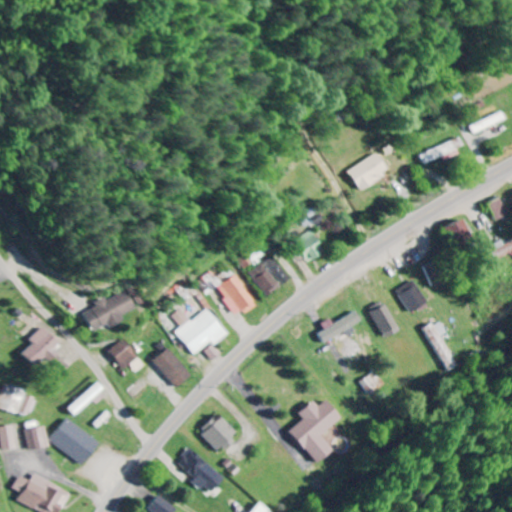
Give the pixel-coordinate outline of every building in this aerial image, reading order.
[(389,174),(378,155),(349,170),(359,190),(389,174)] [(489,205),(497,221),(509,215),(500,199),(489,205)] [(473,235),(465,218),(445,229),(454,245),(473,235)] [(325,252),(312,231),(295,241),(308,263),(325,252)] [(511,253),(511,248),(508,240),(491,249),(498,261),(511,253)] [(282,286),(292,280),(277,256),(267,262),(282,286)] [(280,286),(267,263),(252,272),(265,294),(280,286)] [(240,275),(225,284),(218,272),(208,277),(214,286),(218,284),(239,318),(259,306),(240,275)] [(399,289),(410,313),(428,305),(417,281),(399,289)] [(82,314),(90,332),(106,324),(108,328),(122,321),(119,317),(136,309),(127,291),(107,300),(105,298),(93,303),(95,307),(82,314)] [(400,331),(385,301),(371,308),(385,338),(400,331)] [(178,332),(196,356),(214,342),(216,346),(230,335),(211,309),(194,322),(185,309),(176,316),(184,328),(178,332)] [(320,334),(326,343),(363,322),(357,312),(320,334)] [(53,350),(61,343),(44,327),(32,341),(35,344),(25,355),(40,369),(56,352),(53,350)] [(348,360),(366,351),(356,331),(339,340),(348,360)] [(109,351),(124,371),(140,359),(124,339),(109,351)] [(177,388),(193,376),(171,348),(155,361),(177,388)] [(371,395),(387,384),(378,371),(362,382),(371,395)] [(69,409),(76,417),(106,389),(99,382),(69,409)] [(38,398),(30,396),(31,390),(11,385),(5,409),(33,416),(38,398)] [(321,437),(342,417),(326,401),(319,407),(314,401),(299,415),(304,420),(289,433),(318,464),(334,450),(321,437)] [(240,435),(220,415),(201,433),(221,453),(240,435)] [(84,465),(102,443),(70,418),(53,440),(84,465)] [(8,427),(10,451),(23,449),(21,426),(8,427)] [(30,430),(35,451),(52,446),(47,426),(30,430)] [(202,491),(206,487),(212,492),(225,479),(193,449),(180,463),(197,479),(193,483),(202,491)] [(61,511),(72,493),(39,474),(35,481),(26,476),(19,489),(27,493),(24,499),(46,511),(61,511)] [(152,511),(175,511),(178,508),(159,496),(150,510),(152,511)] [(271,511),(260,503),(251,511),(271,511)]
